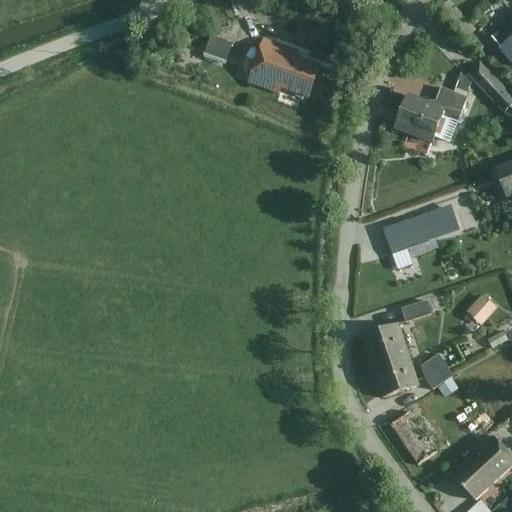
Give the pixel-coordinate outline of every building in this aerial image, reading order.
[(232,64),(240,43),(217,35),(209,55),(232,64)] [(332,66),(266,44),(252,84),(318,106),(332,66)] [(511,116),(511,94),(486,67),(474,77),(511,117),(511,116)] [(466,101),(444,93),(439,110),(451,114),(460,118),(466,101)] [(439,110),(411,100),(400,130),(440,145),(451,114),(439,110)] [(511,168),(499,174),(511,204),(511,168)] [(422,219),(389,234),(401,261),(434,247),(422,219)] [(500,309),(486,298),(471,316),(485,327),(500,309)] [(411,320),(438,314),(435,301),(408,307),(411,320)] [(417,388),(399,327),(361,339),(379,400),(417,388)] [(457,378),(444,360),(428,370),(432,381),(438,392),(457,378)] [(447,447),(421,409),(390,430),(416,468),(447,447)] [(496,426),(486,414),(471,425),(481,438),(496,426)] [(475,502),(511,467),(511,458),(494,440),(453,478),(475,502)] [(472,511),(496,511),(498,511),(486,499),(472,511)]
